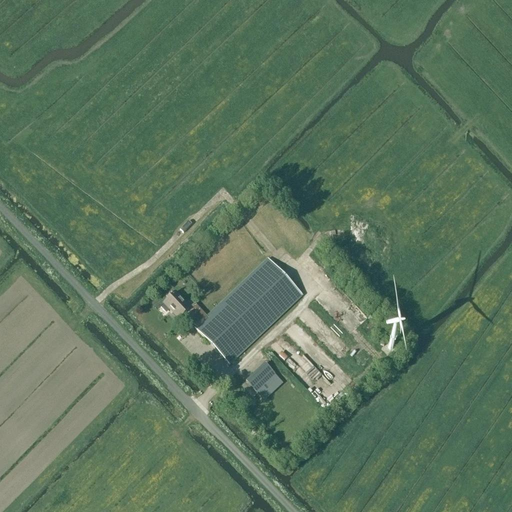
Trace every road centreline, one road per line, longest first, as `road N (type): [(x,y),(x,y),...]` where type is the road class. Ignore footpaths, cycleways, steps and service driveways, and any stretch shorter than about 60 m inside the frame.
road 1 (unclassified): [(293,511),(0,207)]
road 2 (track): [(222,190),(150,262),(93,304)]
